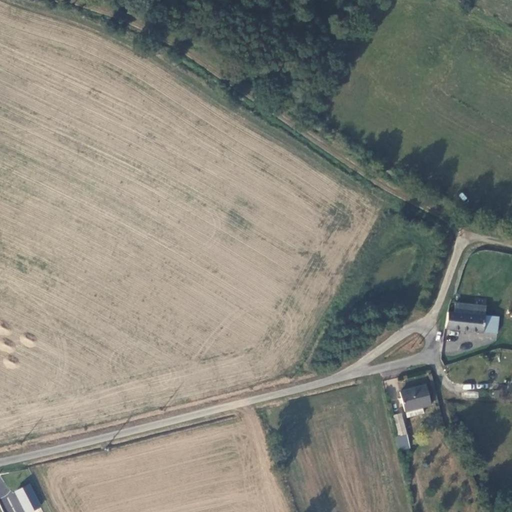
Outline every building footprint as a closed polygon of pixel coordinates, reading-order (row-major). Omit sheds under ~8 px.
[(485,315),(486,306),(455,303),(454,313),(448,312),(445,328),(497,334),(499,317),(485,315)] [(426,385),(400,392),(405,411),(406,411),(422,407),(431,405),(426,385)] [(424,413),(422,407),(406,411),(407,417),(424,413)] [(398,436),(407,434),(401,413),(393,415),(398,436)] [(395,437),(399,451),(410,448),(407,434),(398,436),(395,437)] [(28,511),(41,506),(29,482),(15,489),(26,511),(28,511)]
